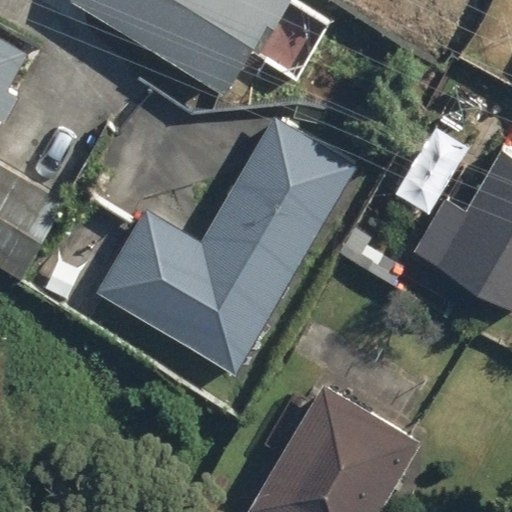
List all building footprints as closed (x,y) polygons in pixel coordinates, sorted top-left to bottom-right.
[(331,19),(300,0),(65,0),(219,93),(245,50),(294,80),(331,19)] [(0,124),(21,88),(7,80),(24,50),(0,36),(0,124)] [(272,115),(200,243),(141,209),(92,296),(184,348),(233,375),(354,161),(272,115)] [(511,153),(489,142),(456,206),(435,195),(399,265),(511,322),(511,153)] [(63,201),(0,165),(0,260),(22,273),(63,201)] [(244,508),(249,511),(248,511),(374,511),(416,439),(317,381),(244,508)] [(223,511),(233,511),(260,460),(222,441),(194,497),(223,511)]
